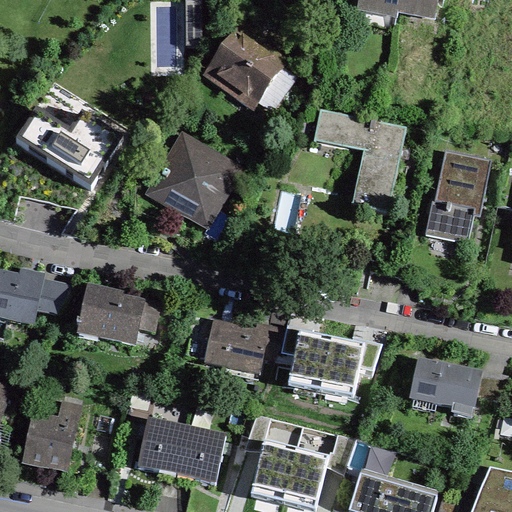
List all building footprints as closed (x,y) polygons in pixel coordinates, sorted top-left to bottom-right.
[(399,9),(400,0),(360,0),(359,7),(398,14),(399,9)] [(400,0),(399,9),(436,16),(438,0),(400,0)] [(250,109),(253,105),(256,107),(285,67),(253,44),(250,42),(256,33),(243,24),(208,72),(239,95),(236,99),(250,109)] [(104,100),(101,104),(90,95),(61,129),(69,136),(89,153),(119,119),(108,110),(111,106),(104,100)] [(364,152),(351,209),(363,211),(389,216),(407,129),(341,116),(335,146),(364,152)] [(195,153),(181,145),(163,177),(165,179),(160,188),(166,191),(190,205),(186,213),(207,226),(230,185),(226,182),(234,169),(206,153),(201,162),(195,158),(196,156),(195,153)] [(468,245),(474,218),(480,219),(492,162),(446,153),(438,190),(435,190),(426,236),(433,238),(468,245)] [(58,316),(73,288),(1,273),(0,273),(0,319),(33,327),(36,312),(58,316)] [(122,302),(123,298),(97,293),(88,291),(80,330),(100,334),(99,339),(136,347),(139,330),(155,333),(161,306),(143,302),(142,306),(122,302)] [(264,359),(275,362),(285,331),(269,328),(268,333),(226,324),(214,322),(205,365),(260,376),(264,359)] [(365,367),(369,349),(342,343),(339,358),(311,353),(305,351),(296,393),(343,402),(351,364),(365,367)] [(419,364),(412,401),(455,410),(454,416),(472,420),(481,377),(446,369),(419,364)] [(18,396),(0,389),(0,449),(6,452),(18,396)] [(59,425),(34,420),(25,462),(34,464),(68,471),(81,411),(63,407),(59,425)] [(161,468),(178,472),(187,430),(149,421),(140,464),(138,469),(159,474),(161,468)] [(226,438),(187,430),(178,472),(177,477),(184,479),(216,486),(226,438)] [(473,511),(511,511),(511,473),(490,468),(482,488),(473,511)] [(360,477),(350,511),(433,511),(437,500),(360,477)] [(457,511),(459,507),(442,501),(439,511),(457,511)]
